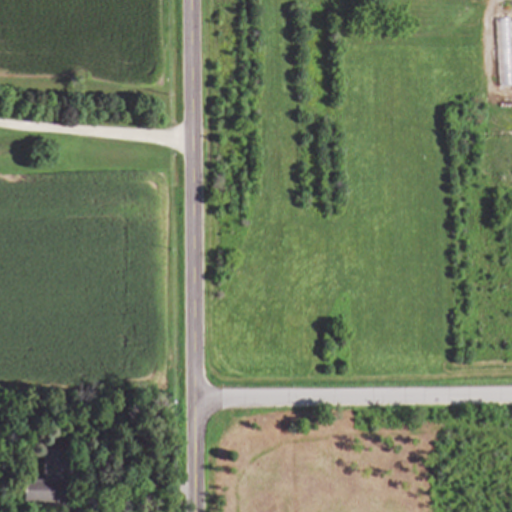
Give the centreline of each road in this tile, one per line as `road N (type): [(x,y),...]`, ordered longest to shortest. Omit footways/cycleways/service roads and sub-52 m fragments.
road 1 (tertiary): [(197,511),(202,0)]
road 2 (residential): [(511,400),(195,404)]
